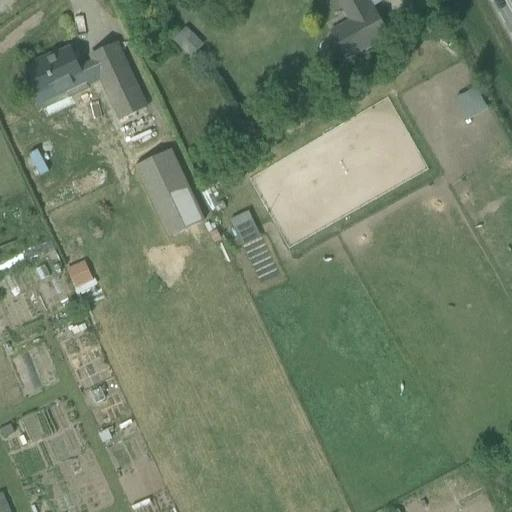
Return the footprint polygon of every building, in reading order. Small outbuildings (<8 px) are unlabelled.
[(335,0),(333,0),(329,2),(335,13),(341,9),(335,0)] [(345,61),(392,37),(377,9),(373,11),(367,0),(337,0),(349,22),(330,32),(345,61)] [(186,28),(174,40),(191,57),(204,45),(186,28)] [(79,68),(70,49),(45,61),(44,59),(27,67),(38,91),(49,86),(57,104),(103,82),(120,120),(146,108),(125,63),(116,45),(91,56),(93,62),(79,68)] [(95,127),(101,145),(119,139),(113,121),(95,127)] [(170,152),(135,168),(168,239),(203,222),(170,152)] [(248,213),(230,222),(234,231),(253,222),(248,213)] [(75,291),(94,282),(85,262),(65,271),(75,291)] [(10,511),(2,493),(0,493),(0,511),(10,511)]
